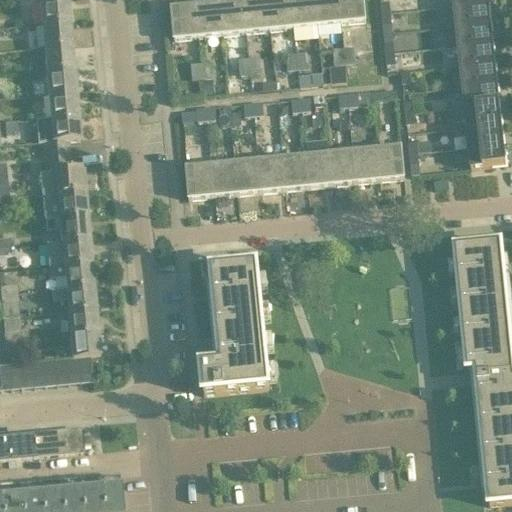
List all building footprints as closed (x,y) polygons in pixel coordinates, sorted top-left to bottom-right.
[(302,0),(292,1),(295,33),(319,31),(316,0),(302,0)] [(316,0),(319,31),(343,28),(341,0),(316,0)] [(341,0),(343,28),(366,26),(362,0),(341,0)] [(452,0),(453,7),(454,13),(457,12),(491,9),(491,3),(490,0),(452,0)] [(268,3),(270,36),(295,33),(292,1),(268,3)] [(39,4),(41,29),(68,27),(66,2),(39,4)] [(244,6),(247,38),(270,36),(268,3),(244,6)] [(219,8),(224,40),(247,38),(244,6),(219,8)] [(388,7),(381,8),(382,19),(391,18),(391,15),(390,7),(388,7)] [(196,10),(199,43),(224,40),(219,8),(196,10)] [(454,13),(456,31),(459,31),(493,27),(491,9),(457,12),(454,13)] [(171,13),(174,45),(199,43),(196,10),(171,13)] [(391,18),(382,19),(383,30),(385,30),(392,29),(391,18)] [(41,29),(43,52),(70,50),(68,27),(41,29)] [(456,31),(457,39),(458,47),(458,52),(461,51),(495,48),(494,34),(493,27),(459,31),(456,31)] [(394,47),(385,48),(386,59),(395,58),(394,47)] [(461,51),(458,52),(460,71),(463,71),(497,67),(497,65),(495,48),(461,51)] [(43,52),(45,75),(73,73),(70,50),(43,52)] [(344,53),(345,70),(355,69),(354,52),(344,53)] [(347,87),(345,70),(344,53),(333,54),(335,71),(329,71),(331,89),(347,87)] [(296,58),(298,74),(308,73),(306,57),(296,58)] [(288,75),(298,74),(296,58),(286,59),(288,75)] [(395,58),(386,59),(387,71),(396,70),(395,58)] [(249,63),(251,79),(262,79),(260,62),(249,63)] [(250,79),(251,79),(249,63),(239,64),(240,80),(245,80),(246,87),(251,86),(250,79)] [(201,68),(203,84),(213,83),(211,66),(201,68)] [(463,71),(460,71),(462,92),(466,92),(500,88),(497,67),(463,71)] [(202,84),(203,84),(201,68),(190,69),(192,85),(202,84)] [(45,75),(47,99),(75,97),(73,73),(45,75)] [(299,88),(298,74),(288,75),(290,89),(299,88)] [(411,76),(401,77),(402,89),(412,88),(411,76)] [(213,83),(203,84),(202,84),(204,97),(214,96),(213,83)] [(228,91),(228,96),(231,99),(236,99),(240,95),(239,89),(235,87),(230,87),(228,91)] [(466,92),(462,92),(463,101),(464,110),(465,112),(468,112),(502,108),(500,95),(500,88),(466,92)] [(396,95),(372,97),(373,105),(396,104),(396,95)] [(47,99),(49,123),(77,120),(75,97),(47,99)] [(350,113),(373,112),(373,105),(372,97),(349,98),(350,113)] [(301,103),(303,118),(311,117),(310,102),(301,103)] [(279,120),(303,118),(301,103),(291,104),(291,106),(277,107),(279,120)] [(253,107),(254,122),(264,121),(262,106),(253,107)] [(245,123),(254,122),(253,107),(244,108),(245,123)] [(405,108),(406,118),(414,117),(413,107),(405,108)] [(468,112),(465,112),(467,132),(470,132),(489,130),(504,128),(502,108),(468,112)] [(206,112),(207,126),(216,126),(215,111),(206,112)] [(198,127),(207,126),(206,112),(196,113),(198,127)] [(414,117),(406,118),(407,130),(416,129),(414,117)] [(37,147),(41,147),(42,162),(69,160),(67,145),(79,144),(77,120),(49,123),(35,124),(37,147)] [(470,132),(467,132),(469,153),(472,152),(506,149),(504,128),(489,130),(470,132)] [(417,147),(408,148),(409,159),(418,158),(417,147)] [(471,174),(474,174),(509,170),(507,159),(506,149),(472,152),(469,153),(471,174)] [(380,154),(383,185),(404,183),(401,152),(380,154)] [(355,157),(359,188),(383,185),(380,154),(355,157)] [(331,159),(335,190),(359,188),(355,157),(331,159)] [(419,169),(418,158),(409,159),(410,170),(419,169)] [(306,161),(310,192),(335,190),(331,159),(306,161)] [(39,177),(42,200),(84,196),(81,172),(70,173),(69,160),(42,162),(44,176),(39,177)] [(281,164),(285,195),(310,192),(306,161),(281,164)] [(258,166),(261,197),(285,195),(281,164),(258,166)] [(234,168),(237,200),(261,197),(258,166),(234,168)] [(211,171),(213,202),(237,200),(234,168),(211,171)] [(189,204),(213,202),(211,171),(186,173),(189,204)] [(0,191),(0,202),(9,202),(8,191),(0,191)] [(84,196),(42,200),(43,212),(44,223),(58,222),(86,219),(84,196)] [(0,213),(10,213),(9,202),(0,202),(0,213)] [(59,233),(60,245),(88,243),(86,219),(58,222),(44,223),(45,235),(59,233)] [(0,242),(0,251),(13,251),(12,242),(0,242)] [(46,247),(48,270),(90,266),(88,243),(60,245),(46,247)] [(0,260),(13,259),(13,251),(0,251),(0,260)] [(500,251),(455,255),(455,256),(467,375),(471,375),(485,511),(490,511),(511,508),(511,371),(500,251)] [(63,281),(64,292),(92,290),(90,266),(48,270),(49,282),(63,281)] [(221,372),(204,374),(207,399),(269,392),(257,275),(256,273),(214,277),(214,278),(212,278),(211,278),(213,298),(221,372)] [(0,290),(0,297),(17,296),(16,289),(0,290)] [(65,304),(66,316),(94,314),(92,290),(64,292),(50,293),(51,306),(65,304)] [(17,296),(0,297),(0,300),(1,308),(18,307),(30,306),(29,295),(17,296)] [(18,307),(1,308),(2,322),(19,320),(18,307)] [(66,316),(68,340),(96,337),(94,314),(66,316)] [(19,320),(2,322),(3,337),(21,335),(19,320)] [(21,335),(3,337),(4,346),(21,344),(21,335)] [(68,340),(70,364),(88,362),(98,361),(96,337),(68,340)] [(21,344),(4,346),(5,355),(22,354),(21,344)] [(6,369),(8,394),(91,387),(88,362),(70,364),(6,369)] [(67,441),(68,451),(69,457),(82,456),(80,433),(67,434),(67,441)] [(32,437),(33,454),(45,453),(46,460),(57,459),(57,452),(68,451),(67,441),(56,442),(55,435),(32,437)] [(21,438),(23,462),(34,461),(33,454),(32,437),(21,438)] [(9,439),(11,463),(23,462),(21,438),(9,439)] [(0,440),(0,463),(11,463),(9,439),(0,440)] [(97,482),(100,511),(121,511),(118,480),(97,482)] [(40,511),(100,511),(97,482),(92,482),(57,485),(38,487),(40,511)] [(0,511),(40,511),(38,487),(17,489),(0,490),(0,511)]
